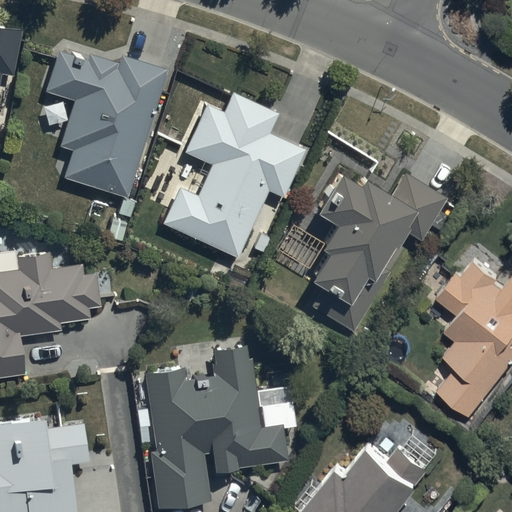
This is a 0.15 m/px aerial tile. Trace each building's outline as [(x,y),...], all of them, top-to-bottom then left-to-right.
[(0,75),(1,71),(13,73),(21,24),(0,19),(0,75)] [(72,143),(64,171),(126,191),(166,65),(121,51),(119,57),(88,48),(86,55),(57,46),(45,86),(74,95),(60,140),(72,143)] [(222,108),(205,100),(184,147),(212,160),(199,190),(178,180),(161,218),(237,252),(268,185),(282,192),(306,144),(268,125),(276,108),(232,86),(222,108)] [(328,240),(299,293),(353,324),(379,277),(371,272),(392,235),(396,237),(402,225),(421,236),(445,191),(403,168),(394,184),(362,166),(357,174),(338,163),(316,203),(334,213),(321,236),(328,240)] [(0,374),(23,372),(19,331),(60,327),(59,316),(89,314),(87,301),(99,300),(96,267),(82,269),(81,259),(50,262),(48,247),(15,250),(15,245),(0,246),(0,374)] [(456,334),(444,350),(458,361),(439,384),(471,409),(511,356),(511,270),(503,281),(498,276),(499,274),(475,255),(463,269),(460,266),(439,293),(460,309),(446,326),(456,334)] [(195,371),(195,374),(183,376),(181,362),(145,368),(157,445),(150,446),(159,503),(212,495),(205,449),(211,448),(214,464),(289,452),(284,422),(296,420),(289,380),(254,385),(246,337),(213,342),(216,360),(211,361),(213,371),(206,372),(206,369),(195,371)] [(45,423),(44,409),(0,416),(0,510),(26,507),(27,511),(76,511),(70,458),(87,456),(83,419),(45,423)] [(409,511),(398,503),(430,465),(426,461),(439,445),(417,426),(403,443),(396,437),(397,436),(389,429),(379,440),(373,435),(349,464),(339,456),(319,481),(313,477),(296,497),(303,503),(295,511),(409,511)]
